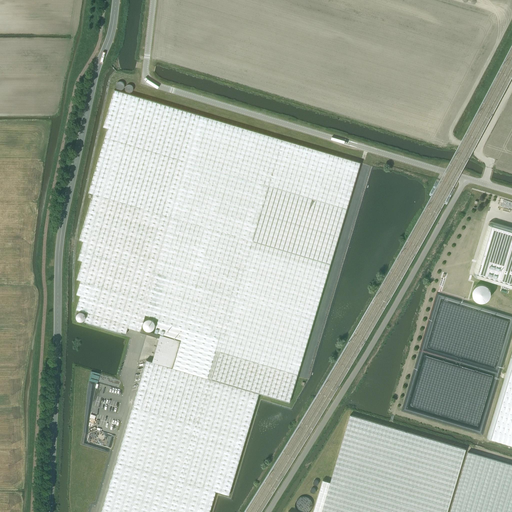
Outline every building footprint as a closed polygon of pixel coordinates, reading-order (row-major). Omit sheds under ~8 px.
[(76,315),(76,316),(77,316),(77,317),(77,318),(78,319),(79,320),(80,320),(81,320),(82,320),(83,320),(84,320),(84,319),(85,319),(85,318),(84,321),(126,334),(128,327),(141,331),(146,314),(159,318),(154,332),(160,334),(181,340),(172,367),(152,361),(146,359),(146,360),(116,461),(108,489),(101,511),(209,511),(216,491),(229,495),(259,393),(289,402),(292,393),(360,162),(204,116),(114,89),(103,126),(108,128),(89,192),(93,193),(79,239),(84,241),(78,259),(83,261),(77,279),(81,280),(77,294),(81,295),(77,309),(87,312),(86,315),(86,314),(85,313),(85,312),(84,312),(84,311),(83,311),(82,311),(81,311),(80,311),(79,311),(79,312),(78,312),(78,313),(77,313),(77,314),(77,315),(76,315)] [(474,273),(474,274),(474,275),(475,275),(475,276),(476,276),(476,277),(511,287),(511,353),(487,437),(491,438),(511,444),(511,227),(493,222),(492,222),(491,222),(490,222),(490,223),(489,223),(489,224),(474,273)] [(159,339),(152,361),(172,367),(181,340),(160,334),(160,337),(158,336),(157,338),(159,339)] [(446,511),(466,449),(350,415),(330,482),(323,480),(313,511),(290,511),(288,511),(287,511),(446,511)] [(511,511),(511,465),(468,452),(450,511),(511,511)]
